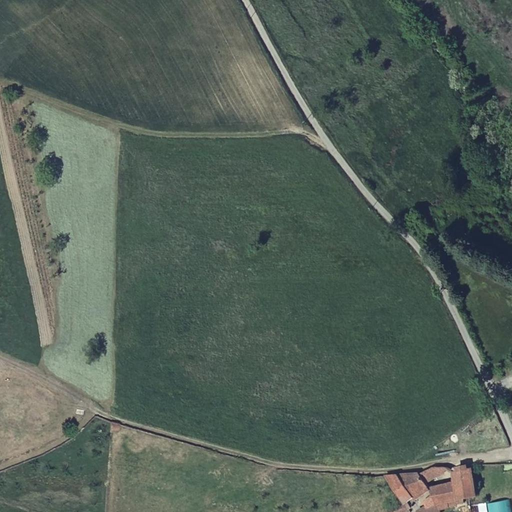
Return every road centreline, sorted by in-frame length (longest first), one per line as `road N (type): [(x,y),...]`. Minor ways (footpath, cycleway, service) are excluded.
road 1 (track): [(0,465),(45,448),(94,409),(279,466),(372,470),(511,458)]
road 2 (unclassified): [(511,434),(438,274),(314,124),(246,0)]
